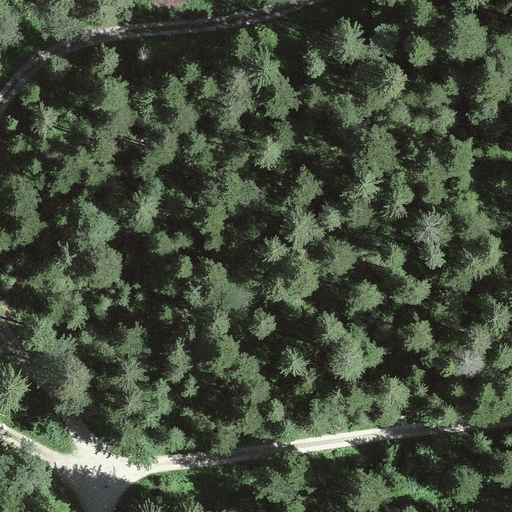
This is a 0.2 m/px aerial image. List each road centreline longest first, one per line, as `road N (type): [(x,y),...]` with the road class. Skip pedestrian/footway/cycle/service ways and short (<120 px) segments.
road 1 (track): [(511,437),(89,485)]
road 2 (track): [(0,103),(49,56),(143,28),(235,20),(302,0)]
road 3 (track): [(89,485),(74,398),(0,322)]
